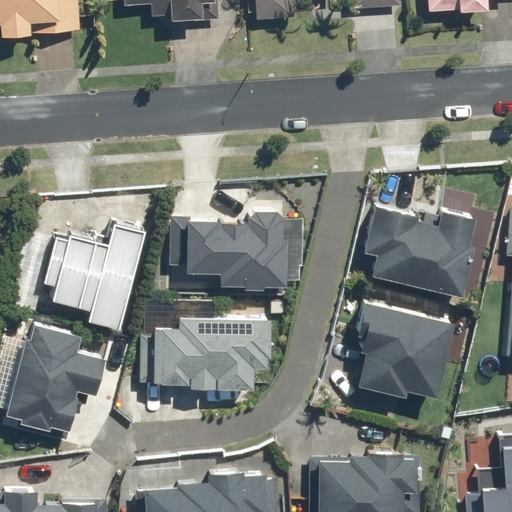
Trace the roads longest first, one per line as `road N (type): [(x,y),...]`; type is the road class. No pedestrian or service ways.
road 1 (residential): [(511,92),(0,123)]
road 2 (unknown): [(353,102),(339,211),(289,395),(250,436),(146,453)]
